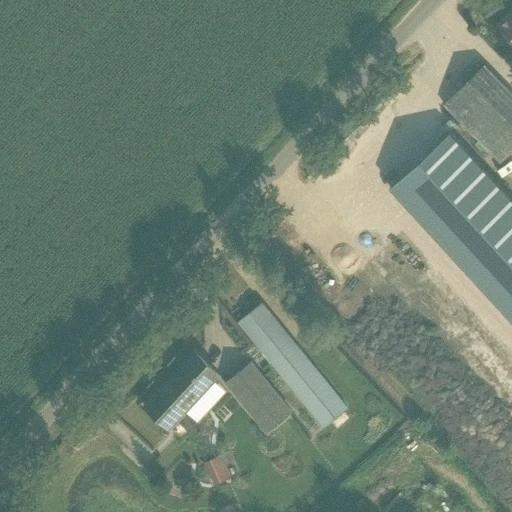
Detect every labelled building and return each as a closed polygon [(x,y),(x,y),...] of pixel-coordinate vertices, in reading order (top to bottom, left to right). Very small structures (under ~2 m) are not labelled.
[(438,17),(454,7),(450,0),(443,0),(431,7),(438,17)] [(511,7),(496,25),(511,39),(511,7)] [(511,150),(511,94),(483,65),(444,105),(458,119),(501,162),(511,150)] [(511,328),(511,206),(449,133),(388,186),(511,328)] [(293,257),(318,239),(306,222),(281,239),(293,257)] [(319,285),(345,282),(344,271),(318,274),(319,285)] [(238,322),(250,337),(324,427),(347,408),(274,318),(261,303),(238,322)] [(197,423),(184,412),(218,374),(194,352),(193,353),(194,353),(173,377),(172,376),(159,389),(143,406),(170,431),(178,422),(189,432),(197,423)] [(267,433),(293,413),(251,361),(225,382),(267,433)] [(229,477),(219,456),(203,463),(213,484),(229,477)]
